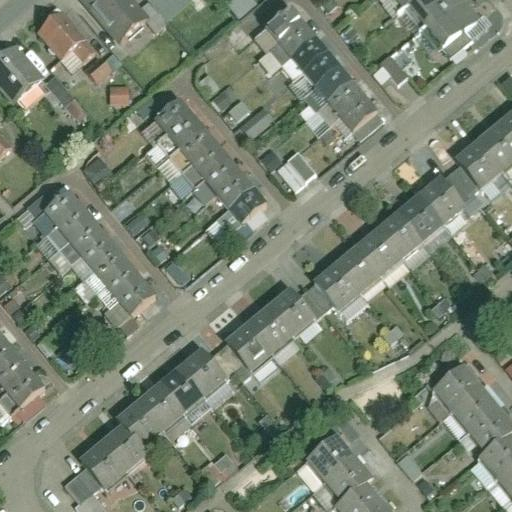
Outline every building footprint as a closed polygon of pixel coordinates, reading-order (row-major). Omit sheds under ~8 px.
[(139,27),(114,0),(85,0),(80,5),(118,46),(139,27)] [(248,0),(234,0),(225,8),(237,23),(255,8),(248,0)] [(470,32),(442,0),(388,0),(438,59),(470,32)] [(379,118),(289,12),(257,39),(347,145),(379,118)] [(83,47),(58,20),(39,37),(59,59),(65,64),(83,47)] [(0,65),(0,87),(17,106),(36,89),(8,58),(0,65)] [(390,59),(378,69),(395,91),(408,81),(390,59)] [(103,67),(87,81),(95,89),(110,75),(103,67)] [(128,108),(128,91),(109,91),(109,108),(128,108)] [(265,210),(175,104),(143,131),(233,236),(265,210)] [(240,104),(227,116),(236,126),(249,113),(240,104)] [(261,113),(240,133),(250,143),(271,124),(261,113)] [(511,117),(436,178),(440,184),(462,211),(511,170),(511,117)] [(0,169),(16,156),(0,138),(0,169)] [(275,173),(293,197),(316,181),(299,157),(275,173)] [(462,211),(440,184),(311,289),(336,320),(465,215),(462,211)] [(153,302),(63,197),(32,224),(122,329),(153,302)] [(316,330),(290,298),(225,349),(251,381),(316,330)] [(43,359),(64,347),(58,335),(37,347),(43,359)] [(42,392),(0,342),(0,406),(10,419),(42,392)] [(229,391),(204,360),(118,427),(123,433),(142,458),(229,391)] [(511,366),(503,372),(511,384),(511,366)] [(511,424),(471,376),(436,405),(482,460),(476,465),(511,508),(511,424)] [(142,458),(123,433),(77,469),(100,498),(146,462),(142,458)] [(373,511),(359,495),(369,487),(332,444),(300,471),(335,511),(373,511)] [(224,457),(200,477),(213,493),(237,473),(224,457)]
